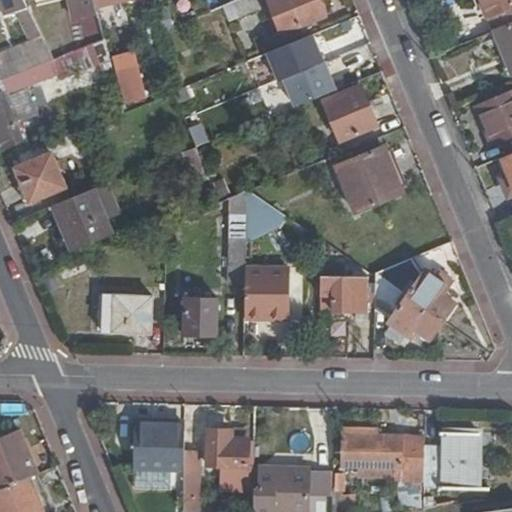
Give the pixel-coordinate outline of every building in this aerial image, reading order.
[(71,0),(84,50),(105,41),(95,0),(71,0)] [(258,9),(254,0),(241,0),(230,5),(236,18),(258,9)] [(273,0),(266,3),(281,38),(328,19),(319,0),(273,0)] [(489,19),(494,33),(511,26),(511,0),(482,0),(484,4),(478,6),(474,8),(480,23),(489,19)] [(0,57),(0,83),(53,62),(28,10),(4,19),(7,29),(19,24),(30,46),(0,57)] [(170,13),(161,16),(164,29),(174,27),(170,13)] [(511,26),(494,33),(511,76),(511,75),(511,26)] [(315,31),(320,56),(331,54),(326,29),(315,31)] [(284,105),(332,88),(311,30),(263,47),(284,105)] [(69,56),(54,61),(59,73),(73,67),(69,56)] [(53,62),(0,83),(0,96),(9,93),(27,85),(59,73),(54,61),(53,62)] [(125,113),(140,107),(131,77),(117,81),(125,113)] [(27,85),(9,93),(10,95),(28,88),(27,85)] [(339,144),(377,128),(359,87),(322,103),(339,144)] [(28,88),(10,95),(21,123),(39,116),(28,88)] [(9,93),(0,96),(0,138),(4,149),(28,140),(21,123),(10,95),(9,93)] [(489,147),(511,137),(511,93),(474,109),(489,147)] [(82,142),(78,132),(14,158),(18,168),(52,154),(82,142)] [(194,178),(206,172),(196,148),(184,153),(194,178)] [(382,150),(335,168),(354,214),(401,196),(382,150)] [(66,188),(52,154),(18,168),(17,169),(30,203),(66,188)] [(511,155),(502,160),(511,185),(511,155)] [(92,191),(52,208),(70,252),(109,236),(92,191)] [(276,228),(282,216),(261,200),(249,191),(248,192),(248,208),(247,236),(259,239),(276,228)] [(245,285),(246,270),(247,236),(248,208),(248,192),(231,199),(229,285),(245,285)] [(406,261),(373,274),(407,297),(424,273),(406,261)] [(245,285),(244,317),(277,318),(287,318),(288,272),(267,271),(246,270),(245,285)] [(407,297),(442,322),(455,304),(441,294),(447,286),(425,271),(424,273),(407,297)] [(373,274),(374,307),(391,319),(407,297),(373,274)] [(319,279),(319,298),(331,298),(331,314),(367,315),(368,280),(319,279)] [(101,319),(111,320),(112,297),(102,296),(101,319)] [(112,297),(111,320),(110,334),(150,335),(151,298),(136,298),(112,297)] [(429,340),(442,322),(407,297),(391,319),(389,323),(391,324),(411,339),(417,331),(429,340)] [(184,336),(216,337),(217,299),(185,298),(184,336)] [(405,348),(411,339),(391,324),(385,334),(405,348)] [(184,429),(184,426),(134,425),(133,469),(183,470),(184,432),(184,429)] [(183,506),(182,511),(193,511),(198,430),(184,429),(184,432),(183,470),(183,473),(183,505),(183,506)] [(205,468),(246,469),(246,450),(225,450),(225,433),(206,433),(205,468)] [(0,491),(30,479),(38,476),(21,436),(0,444),(0,491)] [(441,449),(441,491),(441,493),(476,493),(477,436),(442,436),(441,449)] [(390,483),(423,483),(423,449),(423,438),(341,437),(340,470),(360,470),(360,478),(390,479),(390,483)] [(423,483),(423,491),(441,491),(441,449),(423,449),(423,483)] [(306,511),(307,500),(307,475),(307,473),(257,471),(257,508),(253,508),(253,511),(306,511)] [(307,500),(313,500),(328,500),(328,476),(307,475),(307,500)] [(346,494),(345,475),(336,475),(335,494),(346,494)] [(169,511),(155,478),(135,486),(145,511),(142,511),(169,511)] [(0,491),(0,511),(44,511),(30,479),(0,491)] [(313,500),(312,511),(327,511),(328,500),(313,500)]
